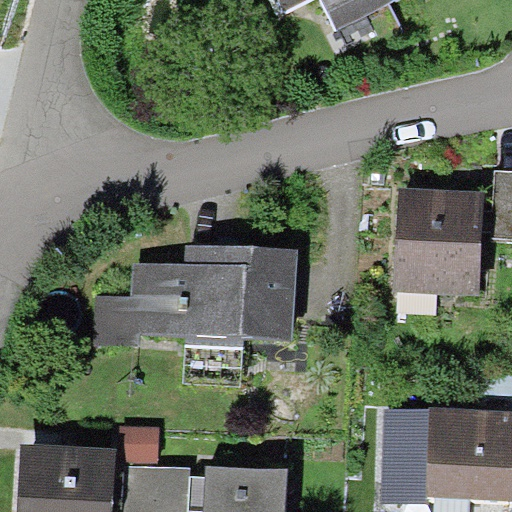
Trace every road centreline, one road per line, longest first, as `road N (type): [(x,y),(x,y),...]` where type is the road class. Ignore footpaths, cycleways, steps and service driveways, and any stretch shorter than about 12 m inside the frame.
road 1 (residential): [(511,92),(32,211)]
road 2 (residential): [(66,0),(32,211)]
